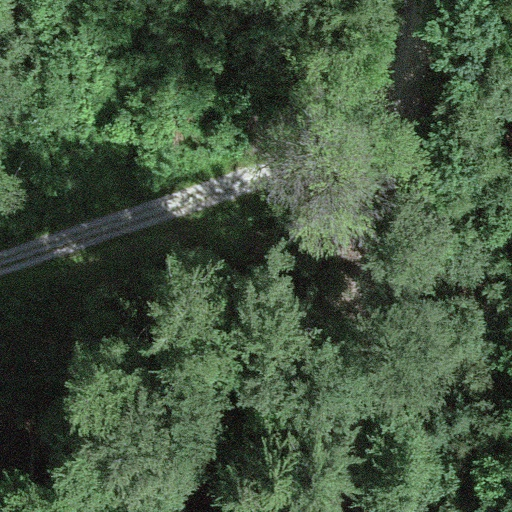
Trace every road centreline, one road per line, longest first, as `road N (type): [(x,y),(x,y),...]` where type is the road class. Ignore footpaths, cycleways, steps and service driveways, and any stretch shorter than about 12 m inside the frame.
road 1 (track): [(350,511),(424,0)]
road 2 (track): [(0,263),(403,132)]
